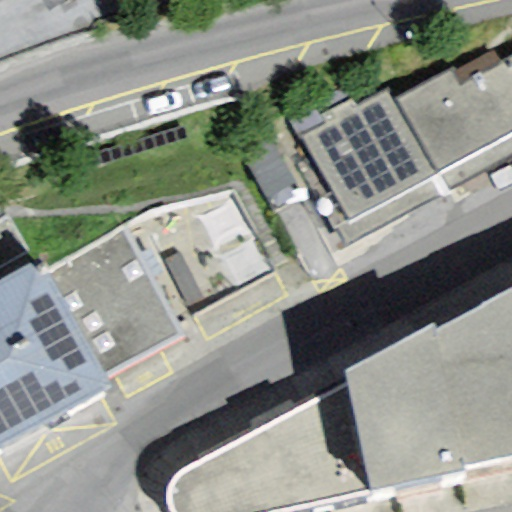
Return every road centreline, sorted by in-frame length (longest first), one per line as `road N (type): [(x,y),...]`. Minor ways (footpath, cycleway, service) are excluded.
road 1 (residential): [(72,511),(118,458),(194,398),(511,222)]
road 2 (unclassified): [(0,104),(226,33),(372,0)]
